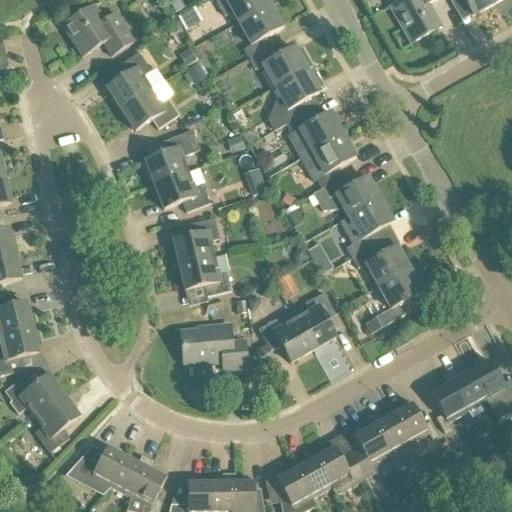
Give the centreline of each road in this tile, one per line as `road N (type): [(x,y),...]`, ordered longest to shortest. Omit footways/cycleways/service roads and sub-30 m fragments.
road 1 (residential): [(511,311),(262,441),(191,435),(119,388)]
road 2 (residential): [(119,388),(142,351),(143,257),(117,173),(80,112),(48,103)]
road 3 (residential): [(119,388),(90,356),(71,297),(41,146),(48,103)]
road 4 (residential): [(511,311),(398,114)]
road 5 (residential): [(398,114),(511,48)]
road 6 (residential): [(398,114),(335,0)]
